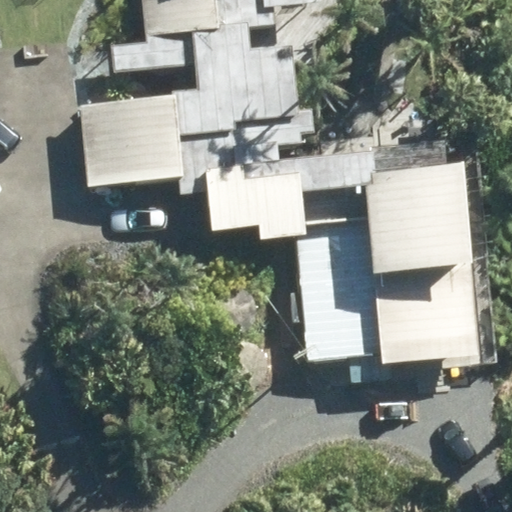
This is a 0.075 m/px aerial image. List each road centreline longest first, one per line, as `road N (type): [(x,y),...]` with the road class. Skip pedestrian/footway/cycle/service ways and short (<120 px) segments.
road 1 (track): [(81,511),(17,267),(15,172),(30,95)]
road 2 (track): [(148,511),(240,456),(382,434),(469,480),(483,511)]
